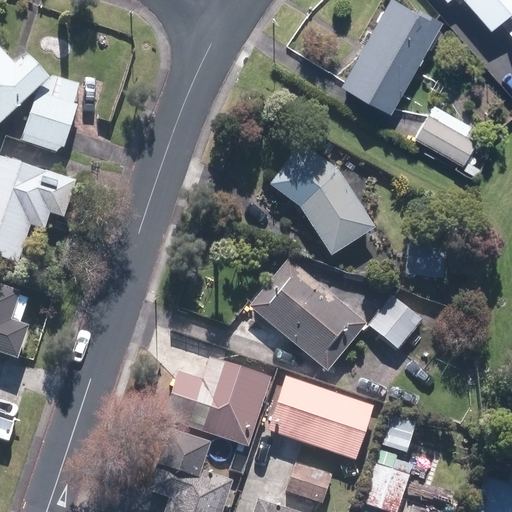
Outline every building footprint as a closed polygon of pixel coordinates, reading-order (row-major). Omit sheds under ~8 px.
[(435,26),(389,0),(386,0),(337,87),(385,114),(435,26)] [(445,0),(456,0),(485,32),(511,7),(511,0),(439,0),(442,3),(445,0)] [(511,26),(503,34),(511,44),(511,26)] [(70,107),(75,86),(51,80),(44,82),(21,58),(10,69),(0,58),(0,132),(59,151),(74,108),(70,107)] [(425,117),(412,140),(458,166),(471,142),(425,117)] [(264,189),(296,213),(325,259),(369,232),(332,174),(296,146),(264,189)] [(69,186),(0,163),(0,264),(12,268),(25,229),(39,234),(44,217),(58,222),(69,186)] [(404,247),(401,276),(439,281),(443,251),(404,247)] [(284,262),(244,310),(322,374),(362,326),(284,262)] [(14,296),(0,290),(0,358),(11,363),(23,330),(4,324),(14,296)] [(393,352),(419,321),(391,297),(365,328),(393,352)] [(172,374),(157,422),(242,450),(265,379),(206,360),(198,383),(172,374)] [(369,409),(280,379),(262,433),(351,463),(369,409)] [(152,469),(173,476),(160,511),(217,511),(227,484),(195,474),(204,447),(164,434),(152,469)] [(373,511),(393,511),(406,474),(370,463),(357,507),(373,511)] [(329,477),(291,465),(281,494),(320,507),(329,477)] [(511,511),(511,474),(506,472),(501,488),(480,480),(469,511),(511,511)] [(281,511),(253,503),(249,511),(281,511)]
